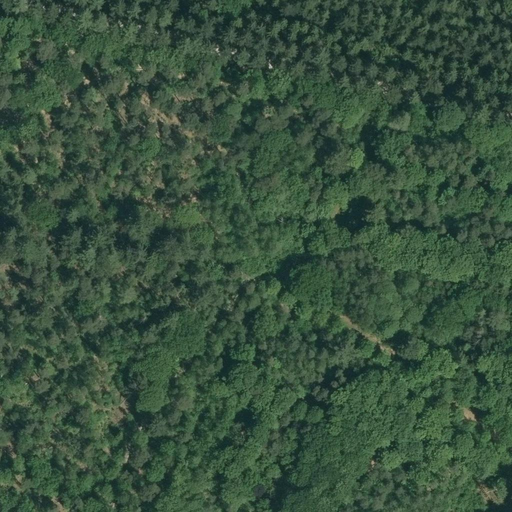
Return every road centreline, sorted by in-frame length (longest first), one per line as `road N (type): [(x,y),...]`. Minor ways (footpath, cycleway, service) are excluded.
road 1 (track): [(21,0),(511,118)]
road 2 (unknown): [(511,110),(51,0)]
